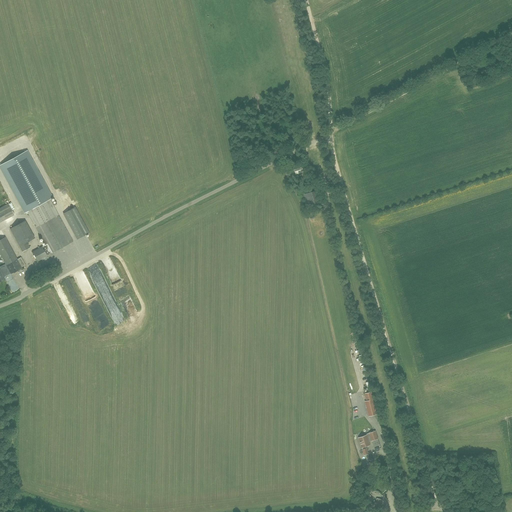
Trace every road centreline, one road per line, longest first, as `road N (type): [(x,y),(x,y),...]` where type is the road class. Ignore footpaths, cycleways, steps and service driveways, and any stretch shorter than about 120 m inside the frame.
road 1 (track): [(449,511),(427,467),(331,130)]
road 2 (unclassified): [(0,307),(331,136)]
road 3 (track): [(331,130),(511,34)]
